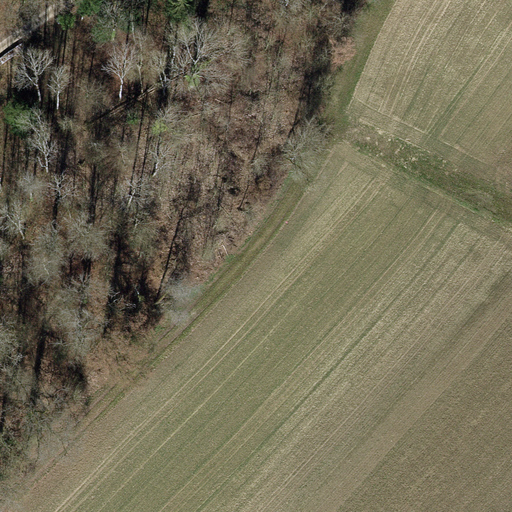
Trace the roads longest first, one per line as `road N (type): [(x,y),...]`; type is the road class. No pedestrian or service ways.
road 1 (track): [(0,504),(281,214),(380,0)]
road 2 (track): [(326,121),(511,209)]
